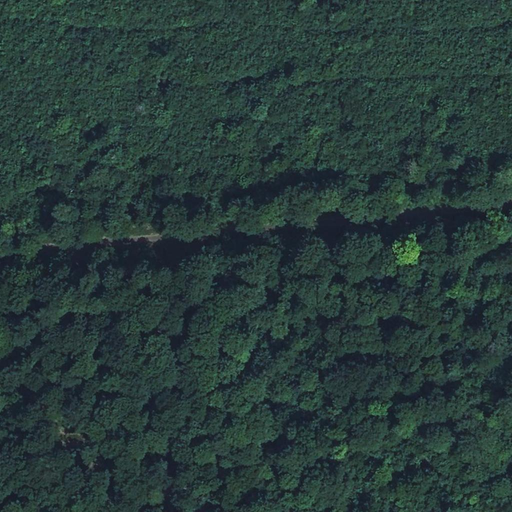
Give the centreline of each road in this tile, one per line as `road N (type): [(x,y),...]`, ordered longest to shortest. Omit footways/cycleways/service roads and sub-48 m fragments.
road 1 (track): [(511,212),(203,245)]
road 2 (track): [(203,245),(0,266)]
